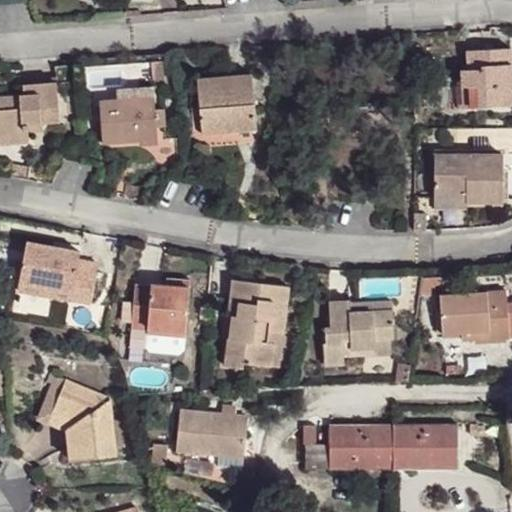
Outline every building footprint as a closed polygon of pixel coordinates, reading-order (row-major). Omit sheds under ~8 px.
[(482,84),(481,108),(511,107),(511,51),(482,52),(481,69),(472,69),(470,83),(482,84)] [(153,67),(140,68),(142,87),(154,86),(153,67)] [(205,114),(206,140),(259,133),(255,80),(203,84),(205,114)] [(463,83),(463,108),(481,108),(482,84),(470,83),(463,83)] [(0,121),(0,157),(37,153),(36,143),(54,142),(54,134),(68,130),(66,91),(43,93),(45,101),(23,105),(23,120),(0,121)] [(106,101),(109,147),(161,142),(161,95),(106,101)] [(198,139),(206,140),(205,114),(195,113),(198,139)] [(259,133),(206,140),(198,139),(200,159),(261,151),(259,133)] [(507,155),(437,157),(438,197),(439,197),(472,195),(471,202),(506,203),(507,155)] [(439,197),(438,213),(469,212),(470,206),(471,202),(472,195),(439,197)] [(29,241),(19,282),(70,293),(68,306),(95,311),(102,266),(82,264),(83,254),(29,241)] [(193,276),(158,268),(155,277),(190,286),(193,276)] [(240,310),(227,359),(245,363),(247,358),(275,363),(282,343),(269,340),(273,327),(288,330),(295,283),(240,272),(231,309),(240,310)] [(138,279),(129,322),(146,327),(181,334),(190,286),(155,277),(155,282),(138,279)] [(19,282),(18,295),(68,306),(70,293),(19,282)] [(449,301),(453,337),(470,334),(484,332),(485,342),(511,339),(511,292),(499,294),(449,301)] [(329,345),(329,368),(352,363),(350,355),(399,353),(397,339),(402,338),(401,300),(357,307),(358,300),(336,303),(333,325),(335,343),(329,345)] [(181,334),(146,327),(142,344),(176,352),(181,334)] [(485,342),(484,332),(470,334),(469,343),(485,342)] [(64,378),(53,406),(72,413),(65,427),(67,443),(98,438),(98,455),(120,452),(113,393),(64,378)] [(53,406),(49,420),(65,427),(72,413),(53,406)] [(190,411),(181,447),(218,457),(245,464),(254,426),(190,411)] [(331,464),(392,468),(391,425),(333,425),(331,464)] [(391,425),(392,468),(455,462),(454,425),(391,425)] [(98,438),(67,443),(68,456),(98,455),(98,438)] [(243,475),(245,464),(218,457),(217,469),(243,475)]
